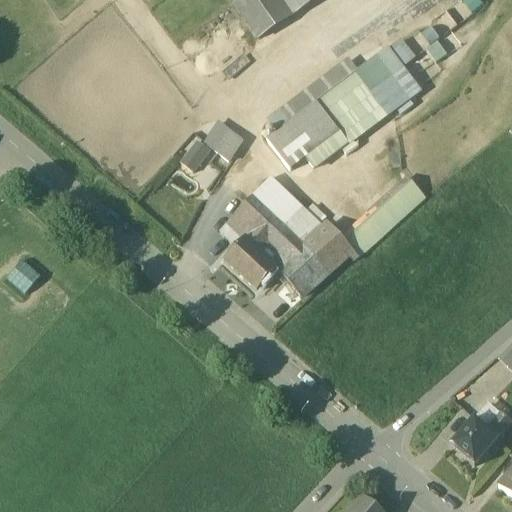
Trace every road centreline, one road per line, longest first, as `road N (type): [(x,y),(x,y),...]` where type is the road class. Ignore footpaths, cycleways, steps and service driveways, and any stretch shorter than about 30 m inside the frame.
road 1 (residential): [(368,448),(0,135)]
road 2 (residential): [(368,448),(511,327)]
